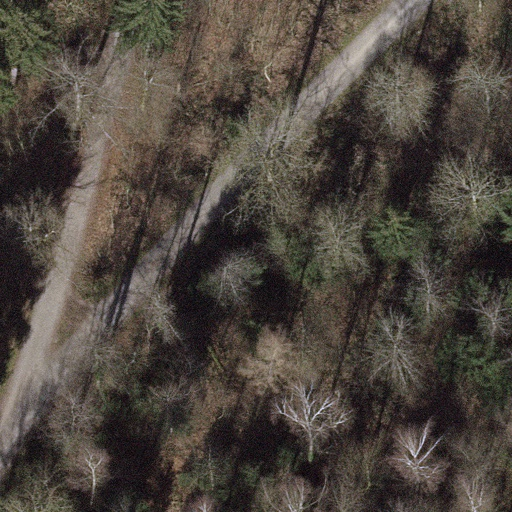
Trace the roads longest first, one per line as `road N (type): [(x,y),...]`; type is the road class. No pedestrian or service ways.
road 1 (track): [(393,0),(51,350)]
road 2 (track): [(140,0),(51,350)]
